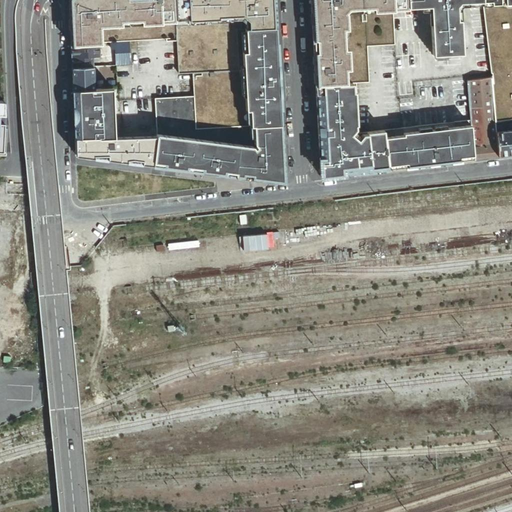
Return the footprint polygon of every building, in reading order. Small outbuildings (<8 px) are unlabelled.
[(177,41),(174,0),(74,0),(69,5),(71,45),(98,44),(104,42),(105,42),(127,41),(164,39),(164,42),(177,41)] [(238,70),(236,29),(275,27),(273,0),(174,0),(177,41),(178,73),(192,73),(238,70)] [(408,7),(407,0),(311,0),(315,86),(356,84),(369,83),(367,47),(394,45),(393,11),(408,11),(408,7)] [(482,0),(407,0),(408,7),(430,6),(433,56),(462,54),(461,21),(457,21),(456,4),(482,3),(482,0)] [(511,0),(482,0),(482,3),(491,79),(495,123),(502,122),(511,121),(511,0)] [(275,27),(236,29),(238,70),(192,73),(193,96),(195,129),(280,124),(275,27)] [(99,55),(98,44),(71,45),(72,56),(93,55),(99,55)] [(128,64),(128,55),(127,51),(115,51),(116,65),(128,64)] [(72,67),(93,66),(93,55),(72,56),(72,67)] [(94,88),(93,66),(72,67),(72,82),(73,89),(94,88)] [(495,130),(495,123),(491,79),(467,82),(470,121),(474,159),(481,159),(480,144),(481,144),(480,137),(496,136),(495,133),(495,130)] [(358,134),(356,84),(315,86),(320,177),(387,169),(383,131),(358,134)] [(114,137),(112,87),(94,88),(73,89),(74,117),(75,138),(101,137),(108,137),(114,137)] [(193,96),(155,98),(156,133),(156,135),(155,138),(152,164),(275,180),(275,178),(280,175),(282,175),(280,124),(195,129),(193,96)] [(474,159),(470,121),(383,131),(387,169),(474,159)] [(511,131),(495,133),(496,136),(496,143),(497,157),(511,155),(511,131)] [(481,144),(496,143),(496,136),(480,137),(481,144)] [(155,138),(75,138),(74,158),(152,164),(155,138)] [(497,157),(496,143),(481,144),(480,144),(481,159),(497,157)]
